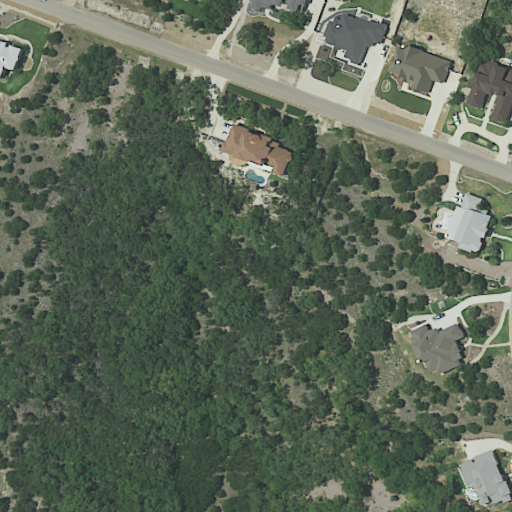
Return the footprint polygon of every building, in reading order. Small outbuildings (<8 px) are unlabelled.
[(307,0),(250,0),(246,13),(263,18),(266,8),(272,10),(274,4),(285,7),(285,6),(304,12),(307,0)] [(387,26),(345,14),(342,22),(331,19),(324,43),(347,50),(345,60),(361,64),(368,43),(381,47),(387,26)] [(0,77),(4,78),(7,68),(18,71),(24,49),(9,45),(0,42),(0,77)] [(429,92),(433,80),(444,84),(451,61),(407,46),(407,49),(399,46),(390,72),(405,77),(402,83),(429,92)] [(511,68),(483,60),(469,105),(483,109),(488,92),(500,96),(493,119),(508,123),(511,111),(511,68)] [(224,152),(234,155),(232,161),(244,166),(246,160),(275,170),(273,173),(286,177),(296,148),(233,126),(224,152)] [(450,238),(462,242),(461,248),(480,254),(485,237),(486,238),(494,214),(480,210),(483,199),(464,193),(450,238)] [(440,374),(465,365),(457,340),(465,337),(460,324),(440,331),(439,328),(431,331),(429,326),(414,330),(428,373),(439,370),(440,374)] [(461,462),(469,485),(475,483),(484,508),(511,499),(496,451),(461,462)]
